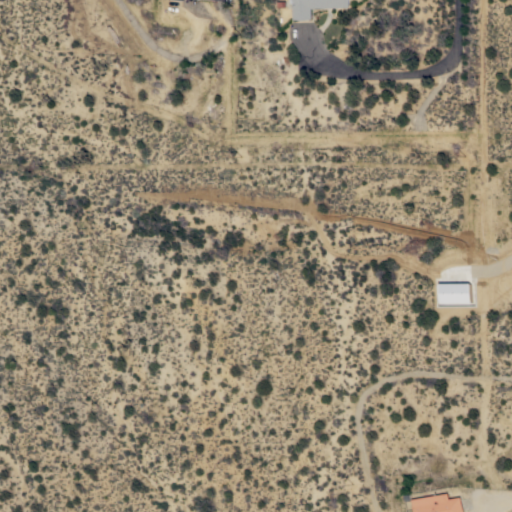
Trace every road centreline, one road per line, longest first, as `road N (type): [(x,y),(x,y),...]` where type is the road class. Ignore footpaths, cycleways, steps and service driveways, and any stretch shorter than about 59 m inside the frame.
road 1 (residential): [(465,0),(465,48),(456,67),(426,76),(362,79),(335,70),(315,39)]
road 2 (residential): [(122,0),(163,53),(223,47),(237,28)]
